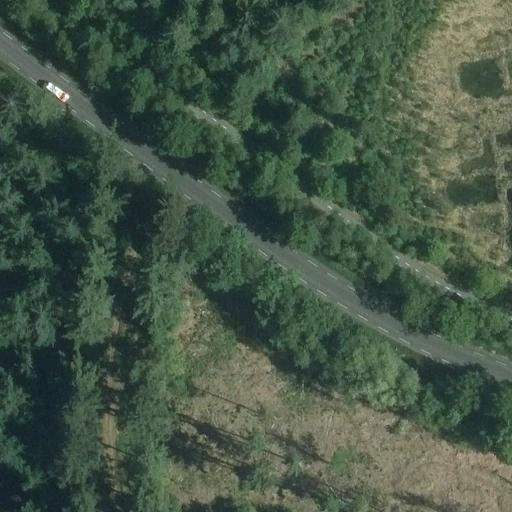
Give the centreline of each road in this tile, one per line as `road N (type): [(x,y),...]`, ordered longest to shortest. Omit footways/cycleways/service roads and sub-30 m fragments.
road 1 (secondary): [(511,380),(398,329),(318,279),(0,45)]
road 2 (track): [(169,86),(133,146),(110,256),(99,511)]
